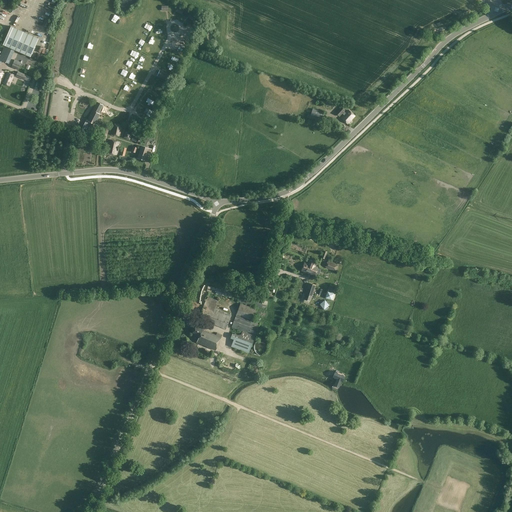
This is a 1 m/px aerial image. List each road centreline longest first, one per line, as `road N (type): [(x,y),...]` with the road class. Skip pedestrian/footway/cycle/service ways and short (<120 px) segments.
road 1 (tertiary): [(216,203),(295,186),(454,34),(498,12)]
road 2 (tertiary): [(89,511),(216,203)]
road 3 (track): [(148,368),(439,487),(446,498)]
road 4 (unclassified): [(0,180),(111,169),(216,203)]
